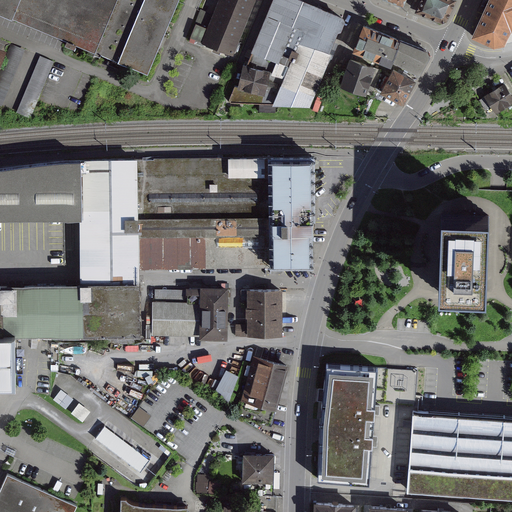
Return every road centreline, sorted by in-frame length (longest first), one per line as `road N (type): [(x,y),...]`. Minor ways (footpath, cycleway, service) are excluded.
road 1 (tertiary): [(308,342),(333,255),(376,166)]
road 2 (tertiary): [(295,511),(308,342)]
road 3 (tertiary): [(376,166),(449,44)]
road 4 (residential): [(511,162),(462,163),(408,182),(376,166)]
road 5 (residential): [(511,346),(398,340),(371,349)]
